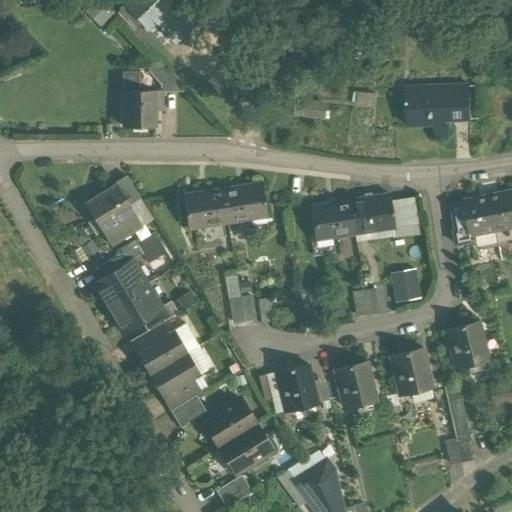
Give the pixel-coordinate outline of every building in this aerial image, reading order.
[(210,7),(203,0),(131,0),(123,8),(146,32),(154,25),(172,44),(210,7)] [(187,90),(166,68),(148,72),(148,73),(160,86),(160,91),(160,93),(187,92),(187,90)] [(139,91),(138,72),(121,73),(122,91),(139,91)] [(471,86),(406,89),(408,125),(436,124),(436,136),(447,135),(446,119),(472,117),(471,86)] [(139,91),(122,91),(122,127),(153,127),(153,110),(160,110),(160,93),(160,91),(139,91)] [(127,176),(116,183),(117,184),(129,204),(139,197),(127,176)] [(129,204),(117,184),(85,204),(110,245),(142,226),(129,204)] [(258,184),(235,188),(235,189),(222,191),(227,220),(249,217),(249,219),(263,216),(258,184)] [(207,193),(183,197),(188,229),(203,226),(202,225),(227,220),(222,191),(207,194),(207,193)] [(511,191),(489,196),(495,230),(511,226),(511,191)] [(362,199),(348,202),(352,231),(376,228),(376,230),(391,228),(386,195),(362,198),(362,199)] [(489,196),(465,201),(465,203),(471,235),(495,230),(489,196)] [(334,203),(308,207),(313,238),(313,239),(330,237),(329,235),(352,231),(348,202),(334,204),(334,203)] [(465,203),(451,206),(456,230),(454,230),(457,245),(473,242),(471,235),(465,203)] [(511,226),(495,230),(498,246),(511,243),(511,226)] [(495,230),(471,235),(473,242),(475,251),(498,246),(495,230)] [(159,233),(139,244),(149,263),(169,251),(159,233)] [(330,237),(313,239),(313,238),(309,238),(312,257),(332,253),(330,237)] [(136,244),(106,263),(112,274),(132,261),(133,262),(143,256),(136,244)] [(112,274),(92,286),(100,298),(102,297),(109,308),(147,285),(133,262),(132,261),(112,274)] [(395,304),(419,299),(415,280),(391,286),(395,304)] [(147,285),(109,308),(116,320),(114,321),(121,333),(141,321),(161,309),(161,308),(147,285)] [(374,290),(362,292),(365,313),(377,312),(374,290)] [(362,292),(351,294),(354,315),(365,313),(362,292)] [(251,296),(240,298),(243,319),(255,318),(251,296)] [(259,316),(272,315),(270,296),(257,297),(259,316)] [(240,298),(229,300),(232,321),(243,319),(240,298)] [(161,309),(141,321),(147,332),(178,313),(171,302),(161,308),(161,309)] [(147,332),(130,342),(136,353),(168,335),(167,334),(161,324),(147,332)] [(476,324),(444,331),(448,347),(450,347),(455,369),(484,361),(481,348),(482,347),(476,324)] [(168,335),(136,353),(149,375),(187,353),(174,330),(167,334),(168,335)] [(422,350),(390,358),(393,373),(395,373),(400,395),(429,388),(426,375),(427,375),(422,350)] [(187,353),(149,375),(162,397),(193,379),(193,380),(200,376),(187,353)] [(365,363),(333,370),(337,385),(339,384),(344,407),(372,401),(369,387),(370,387),(365,363)] [(307,364),(276,372),(279,387),(281,386),(286,410),(315,403),(312,388),(313,388),(307,364)] [(193,379),(162,397),(170,412),(196,396),(201,393),(193,380),(193,379)] [(498,410),(511,406),(511,387),(511,385),(493,390),(498,410)] [(196,396),(170,412),(181,430),(206,414),(196,396)] [(239,400),(203,422),(219,447),(255,426),(239,400)] [(255,426),(219,447),(235,473),(271,452),(255,426)] [(511,429),(498,438),(503,446),(511,440),(511,429)] [(457,441),(462,463),(475,460),(470,438),(457,441)] [(462,463),(457,441),(445,444),(451,466),(462,463)] [(342,511),(342,510),(336,467),(328,460),(297,480),(296,481),(310,501),(318,511),(342,511)] [(299,508),(310,501),(296,481),(297,480),(290,470),(277,478),(299,508)] [(241,476),(215,492),(226,509),(251,493),(241,476)]
